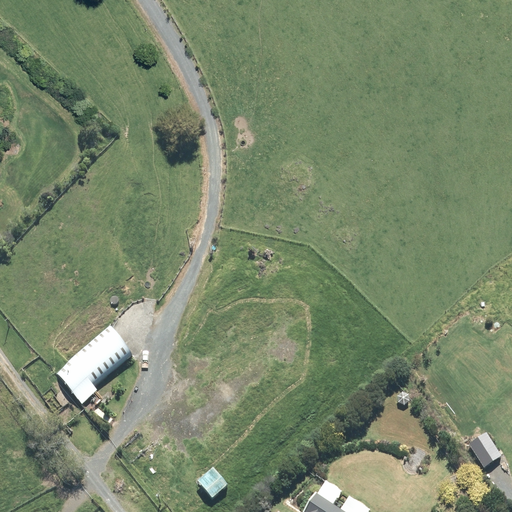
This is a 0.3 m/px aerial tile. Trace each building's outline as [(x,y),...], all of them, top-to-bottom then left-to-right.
[(111,328),(57,374),(84,406),(101,393),(97,387),(134,356),(111,328)] [(187,386),(156,409),(160,414),(191,391),(187,386)] [(489,455),(480,460),(491,477),(499,472),(489,455)] [(255,464),(247,458),(240,468),(248,474),(255,464)] [(234,463),(223,470),(229,478),(240,471),(234,463)] [(201,483),(216,501),(232,487),(216,470),(201,483)] [(328,482),(307,511),(371,511),(372,511),(351,497),(343,510),(335,505),(344,492),(328,482)]
